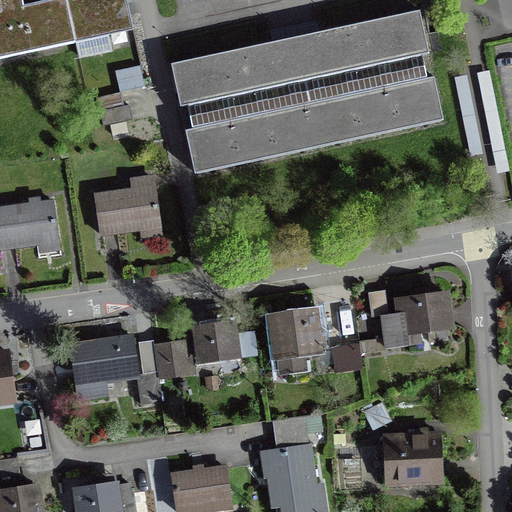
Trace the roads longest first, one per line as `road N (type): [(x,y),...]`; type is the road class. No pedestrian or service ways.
road 1 (residential): [(0,317),(477,238)]
road 2 (residential): [(477,238),(491,511)]
